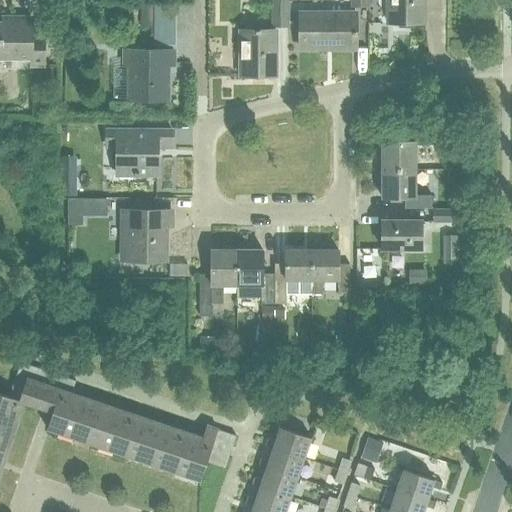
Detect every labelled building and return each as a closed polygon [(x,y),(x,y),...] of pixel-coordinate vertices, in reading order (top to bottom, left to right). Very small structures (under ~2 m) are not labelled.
[(271,0),(271,26),(287,26),(286,0),(271,0)] [(422,23),(422,0),(386,0),(386,23),(422,23)] [(154,3),(141,3),(140,27),(154,27),(154,3)] [(355,48),(355,13),(299,13),(299,48),(355,48)] [(43,64),(44,35),(31,34),(31,18),(15,18),(15,24),(0,23),(0,57),(30,58),(30,64),(43,64)] [(239,76),(275,76),(275,30),(239,30),(239,76)] [(171,66),(171,50),(124,49),(123,66),(132,66),(132,101),(166,101),(166,66),(171,66)] [(52,71),(42,71),(42,79),(53,79),(52,71)] [(156,147),(170,147),(170,130),(105,130),(105,146),(116,147),(116,175),(156,175),(156,147)] [(381,141),(381,169),(415,169),(415,144),(431,144),(431,131),(403,131),(403,141),(381,141)] [(415,169),(381,169),(381,197),(404,197),(404,207),(431,207),(431,194),(415,194),(415,169)] [(75,180),(56,180),(56,195),(75,195),(75,180)] [(461,194),(447,194),(447,205),(461,206),(461,194)] [(70,199),(67,199),(67,225),(70,225),(82,225),(82,216),(82,199),(70,199)] [(461,222),(461,208),(433,208),(433,222),(461,222)] [(170,225),(170,210),(122,210),(122,225),(130,225),(130,261),(164,261),(164,225),(170,225)] [(381,249),(421,249),(420,220),(381,220),(381,249)] [(236,286),(236,249),(211,249),(210,274),(199,274),(198,303),(198,316),(211,316),(211,304),(222,304),(222,290),(221,290),(221,286),(236,286)] [(262,249),(236,249),(236,286),(236,297),(261,297),(261,304),(274,304),(274,274),(262,274),(262,249)] [(285,263),(274,263),(274,274),(274,304),(285,304),(285,293),(311,293),(311,250),(285,249),(285,263)] [(338,250),(311,250),(311,293),(321,293),(321,280),(337,280),(337,294),(349,294),(349,264),(338,263),(338,250)] [(425,271),(408,271),(408,289),(425,289),(425,271)] [(274,307),(262,307),(262,324),(274,324),(274,307)] [(285,307),(274,308),(274,319),(285,319),(285,307)] [(348,333),(337,333),(337,348),(348,348),(353,348),(353,333),(348,333)] [(213,337),(198,337),(198,347),(213,347),(213,337)] [(22,375),(25,364),(20,362),(16,373),(22,375)] [(22,375),(27,377),(31,366),(25,364),(22,375)] [(33,379),(36,368),(31,366),(27,377),(33,379)] [(33,379),(38,380),(42,370),(36,368),(33,379)] [(38,380),(44,382),(47,371),(42,370),(38,380)] [(44,382),(49,384),(53,373),(47,371),(44,382)] [(49,384),(55,386),(58,375),(53,373),(49,384)] [(55,386),(60,388),(64,377),(58,375),(55,386)] [(60,388),(66,390),(69,379),(64,377),(60,388)] [(66,390),(71,392),(75,381),(69,379),(66,390)] [(12,386),(24,390),(26,385),(14,381),(12,386)] [(10,392),(22,396),(24,390),(12,386),(10,392)] [(8,397),(20,401),(22,396),(10,392),(8,396),(8,397)] [(8,397),(8,396),(0,393),(0,422),(11,426),(20,401),(8,397)] [(59,393),(52,412),(47,429),(72,438),(84,402),(69,397),(59,393)] [(84,402),(72,438),(98,447),(110,411),(84,402)] [(136,420),(110,411),(98,447),(123,455),(136,420)] [(136,420),(123,455),(149,464),(161,429),(136,420)] [(0,422),(0,450),(3,452),(11,426),(0,422)] [(271,447),(302,458),(309,438),(278,427),(274,441),(266,439),(264,446),(271,448),(271,447)] [(161,429),(149,464),(175,473),(187,438),(161,429)] [(223,432),(217,430),(213,441),(219,443),(223,432)] [(229,434),(223,432),(219,443),(225,445),(229,434)] [(235,436),(229,434),(225,445),(231,447),(235,436)] [(367,436),(361,455),(374,459),(381,441),(367,436)] [(200,442),(187,438),(175,473),(200,481),(206,462),(210,451),(212,446),(200,442)] [(271,447),(271,448),(267,461),(259,458),(257,464),(264,467),(264,466),(296,477),(302,458),(271,447)] [(212,464),(216,453),(210,451),(206,462),(212,464)] [(222,455),(216,453),(212,464),(218,466),(222,455)] [(227,457),(222,455),(218,466),(223,468),(227,457)] [(342,458),(338,470),(347,473),(351,461),(342,458)] [(354,476),(363,479),(367,467),(358,464),(354,476)] [(264,466),(264,467),(260,479),(253,477),(251,484),(258,486),(289,496),(296,477),(264,466)] [(403,469),(396,490),(427,500),(427,499),(431,487),(440,490),(442,483),(434,480),(403,469)] [(347,473),(338,470),(334,482),(343,485),(347,473)] [(351,483),(347,495),(356,498),(360,486),(351,483)] [(258,486),(254,500),(246,497),(244,504),(251,506),(252,505),(272,511),(283,511),(289,496),(258,486)] [(427,500),(396,490),(390,509),(398,511),(423,511),(425,506),(433,509),(435,502),(427,499),(427,500)] [(356,498),(347,495),(343,507),(352,510),(356,498)] [(324,509),(332,511),(333,511),(337,500),(328,497),(324,509)]
